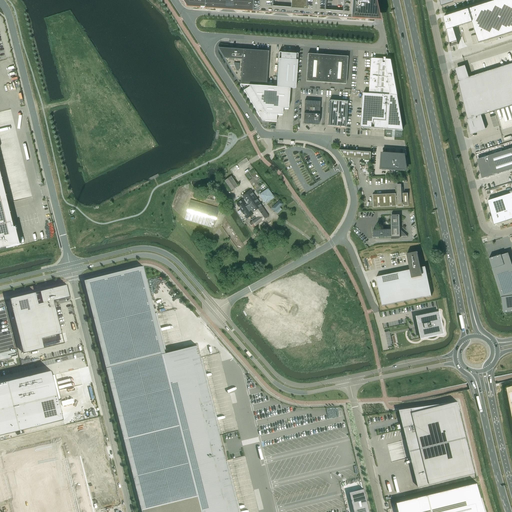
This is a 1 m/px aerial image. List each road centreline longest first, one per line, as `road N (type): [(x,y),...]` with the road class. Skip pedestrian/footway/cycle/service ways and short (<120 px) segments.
road 1 (unclassified): [(202,41),(374,48),(378,26),(184,15)]
road 2 (primary): [(396,0),(463,321)]
road 3 (primary): [(474,318),(407,0)]
road 4 (unclassified): [(68,264),(0,0)]
road 5 (unclassified): [(511,230),(496,235),(482,224),(429,0)]
road 6 (unclassified): [(323,138),(350,178),(353,209),(344,230),(218,308)]
road 7 (unclassified): [(130,511),(70,270)]
road 8 (unclassified): [(218,308),(157,250),(68,264)]
road 9 (unclassified): [(202,41),(264,134),(323,138)]
road 10 (unclassified): [(213,313),(280,387),(306,393),(349,384)]
road 11 (unclassified): [(70,270),(153,256),(213,313)]
road 12 (unclassified): [(348,377),(285,381),(218,308)]
road 13 (unclassified): [(380,511),(349,384)]
